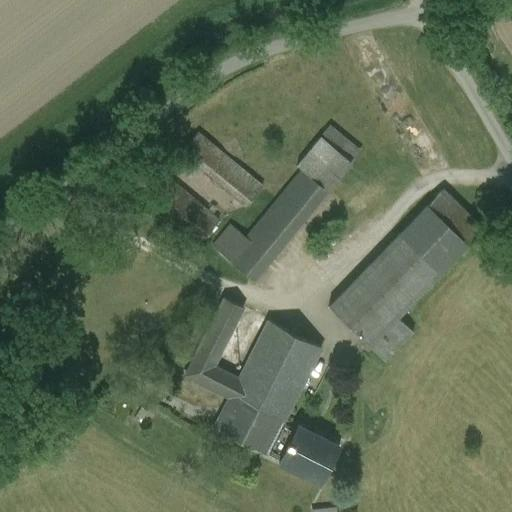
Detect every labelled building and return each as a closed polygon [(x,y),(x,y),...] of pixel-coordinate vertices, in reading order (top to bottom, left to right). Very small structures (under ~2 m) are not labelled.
[(262,186),(198,133),(182,152),(246,205),(262,186)] [(351,163),(320,138),(297,166),(302,171),(327,191),(351,163)] [(302,171),(246,238),(233,227),(215,248),(253,280),(327,191),(302,171)] [(220,221),(164,175),(148,193),(204,239),(220,221)] [(427,205),(329,307),(385,361),(413,332),(398,317),(468,245),(427,205)] [(269,320),(239,378),(214,366),(244,308),(224,298),(185,375),(229,398),(282,425),(283,423),(321,347),(269,320)] [(282,425),(229,398),(214,426),(267,454),(268,452),(280,458),(295,430),(283,423),(282,425)] [(339,447),(298,425),(295,430),(280,458),(279,461),(321,483),(339,447)]
